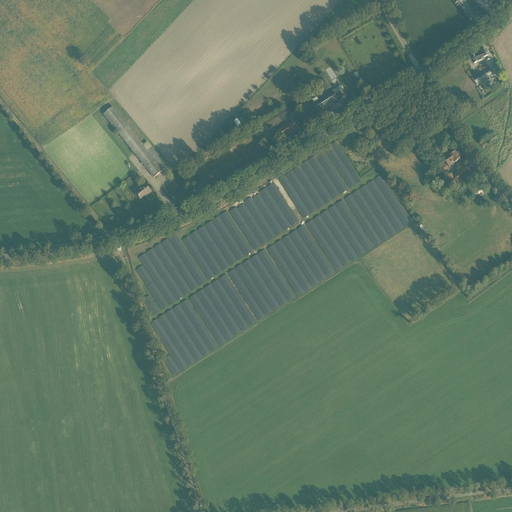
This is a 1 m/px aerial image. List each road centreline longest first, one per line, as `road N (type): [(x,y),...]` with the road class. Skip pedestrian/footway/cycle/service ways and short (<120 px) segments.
road 1 (tertiary): [(117,240),(234,190),(420,78)]
road 2 (unclassified): [(200,511),(117,240)]
road 3 (track): [(0,104),(117,240)]
road 4 (unclassified): [(338,511),(511,488)]
road 5 (unclassified): [(511,204),(469,157),(420,78)]
